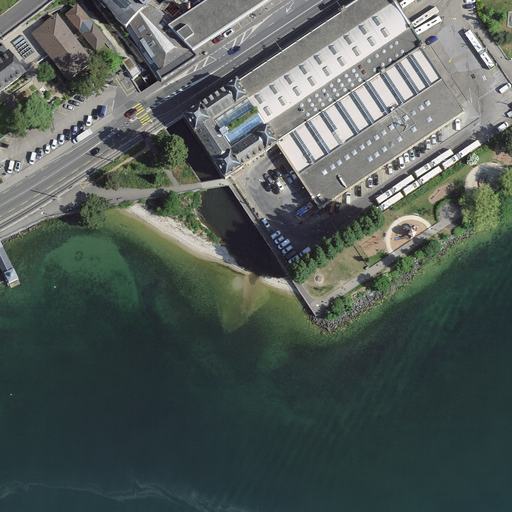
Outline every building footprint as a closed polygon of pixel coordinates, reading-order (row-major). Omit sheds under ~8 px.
[(99,0),(103,3),(99,7),(125,33),(158,0),(99,0)] [(158,0),(125,33),(160,83),(195,59),(192,56),(168,32),(217,0),(158,0)] [(217,0),(168,32),(192,56),(280,0),(217,0)] [(282,156),(319,211),(467,114),(452,91),(442,76),(431,59),(419,41),(415,34),(408,24),(398,9),(392,0),(363,0),(182,119),(226,183),(232,179),(235,177),(241,173),(277,148),(282,156)] [(80,8),(67,18),(94,55),(108,45),(80,8)] [(57,18),(32,36),(66,83),(91,64),(57,18)] [(0,91),(23,74),(8,54),(0,59),(0,91)] [(130,58),(122,63),(133,80),(137,77),(141,75),(130,58)] [(0,264),(8,283),(16,279),(0,245),(0,264)]
